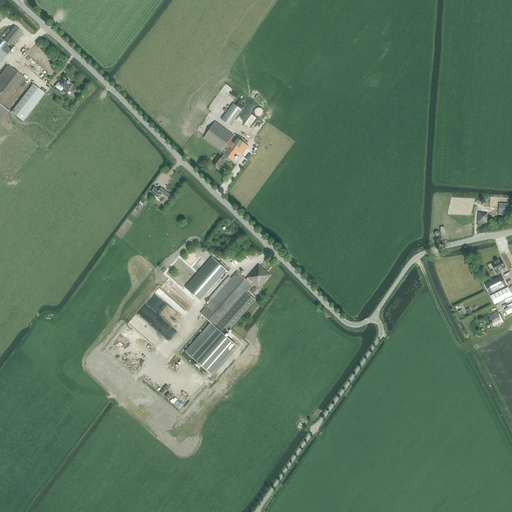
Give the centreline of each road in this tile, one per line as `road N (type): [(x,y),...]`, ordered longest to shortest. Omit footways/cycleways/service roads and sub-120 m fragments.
road 1 (unclassified): [(374,315),(363,324),(344,322),(15,0)]
road 2 (unclassified): [(256,511),(377,340),(374,315)]
road 3 (track): [(416,257),(511,450)]
road 4 (unclassified): [(374,315),(416,257),(511,232)]
